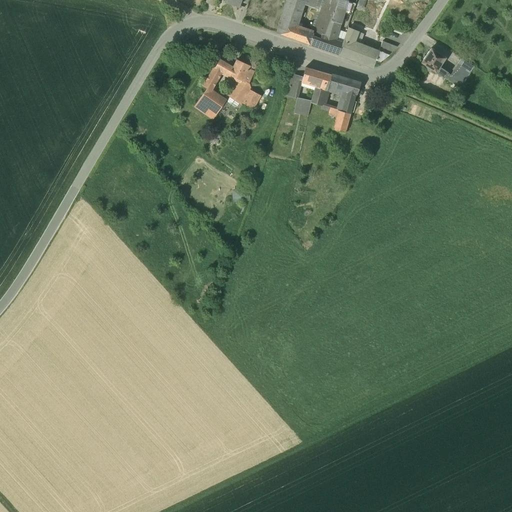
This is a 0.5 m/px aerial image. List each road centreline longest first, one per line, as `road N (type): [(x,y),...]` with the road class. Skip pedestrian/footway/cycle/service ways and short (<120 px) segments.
road 1 (track): [(188,511),(511,353)]
road 2 (residential): [(162,44),(207,22),(388,77),(445,0)]
road 3 (unclassified): [(0,315),(162,44)]
